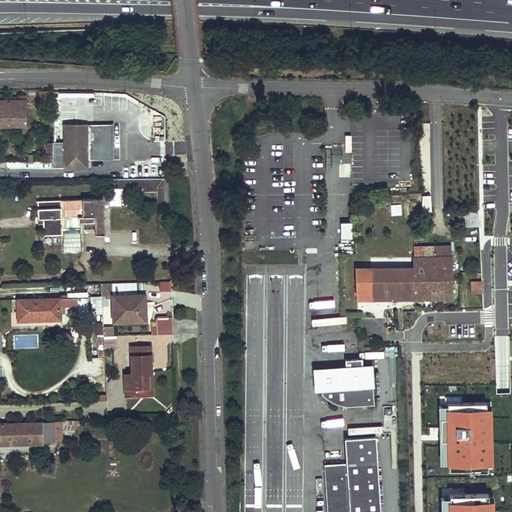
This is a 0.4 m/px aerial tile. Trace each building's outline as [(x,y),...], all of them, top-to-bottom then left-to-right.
[(37,91),(38,97),(38,103),(52,102),(52,90),(37,91)] [(0,100),(0,126),(27,126),(27,100),(22,100),(0,100)] [(113,124),(88,124),(63,124),(64,168),(88,168),(88,161),(113,161),(113,124)] [(439,163),(421,165),(424,194),(442,192),(439,163)] [(143,179),(116,180),(117,188),(143,188),(143,179)] [(169,179),(143,179),(143,188),(143,203),(157,203),(157,188),(164,188),(164,207),(164,208),(170,208),(169,179)] [(431,210),(431,195),(421,195),(422,210),(431,210)] [(57,200),(35,201),(36,218),(36,227),(36,236),(58,235),(63,235),(63,251),(83,251),(83,234),(92,234),(102,233),(101,200),(79,200),(57,200)] [(390,204),(390,215),(401,215),(401,204),(390,204)] [(115,206),(115,229),(139,229),(139,244),(152,244),(152,214),(133,214),(133,206),(115,206)] [(409,207),(410,216),(420,216),(420,206),(409,207)] [(154,215),(154,236),(165,235),(165,215),(154,215)] [(352,241),(351,222),(340,222),(340,241),(352,241)] [(451,245),(433,245),(433,256),(436,256),(451,255),(451,245)] [(436,256),(437,298),(453,298),(452,255),(451,255),(436,256)] [(413,267),(413,298),(437,298),(436,256),(433,256),(413,257),(413,267)] [(355,268),(356,300),(413,298),(413,267),(355,268)] [(471,282),(471,293),(483,293),(482,282),(471,282)] [(102,283),(101,296),(110,297),(110,284),(102,283)] [(145,294),(112,295),(113,322),(146,321),(145,294)] [(60,312),(77,312),(76,298),(60,299),(60,312)] [(87,298),(76,298),(77,312),(77,314),(87,313),(87,310),(87,298)] [(17,300),(18,321),(60,320),(60,312),(60,299),(17,300)] [(151,318),(151,334),(173,334),(172,318),(151,318)] [(104,327),(104,347),(115,347),(114,327),(104,327)] [(327,351),(343,351),(343,337),(327,337),(327,351)] [(131,355),(151,354),(151,345),(131,346),(131,355)] [(151,354),(131,355),(131,373),(125,374),(126,395),(143,394),(143,387),(149,387),(148,373),(152,373),(151,354)] [(344,369),(315,371),(317,391),(323,391),(323,394),(326,396),(331,398),(337,401),(340,401),(344,402),(348,403),(354,404),(361,405),(367,405),(372,405),(376,405),(373,367),(362,368),(361,363),(344,364),(344,369)] [(143,387),(143,394),(153,393),(152,373),(148,373),(149,387),(143,387)] [(493,378),(421,378),(421,394),(493,393),(493,378)] [(92,383),(93,400),(104,400),(103,382),(92,383)] [(74,420),(62,420),(62,422),(63,432),(74,431),(74,420)] [(0,444),(43,443),(43,441),(50,441),(50,422),(0,423),(0,444)] [(62,422),(50,422),(50,441),(43,441),(43,443),(63,443),(63,432),(62,422)] [(383,511),(381,462),(379,437),(378,437),(347,439),(349,464),(326,466),(329,511),(383,511)] [(324,438),(325,452),(345,452),(344,438),(324,438)] [(488,511),(489,482),(487,482),(466,489),(461,489),(461,482),(445,482),(444,511),(488,511)] [(436,511),(437,502),(426,502),(425,511),(436,511)]
